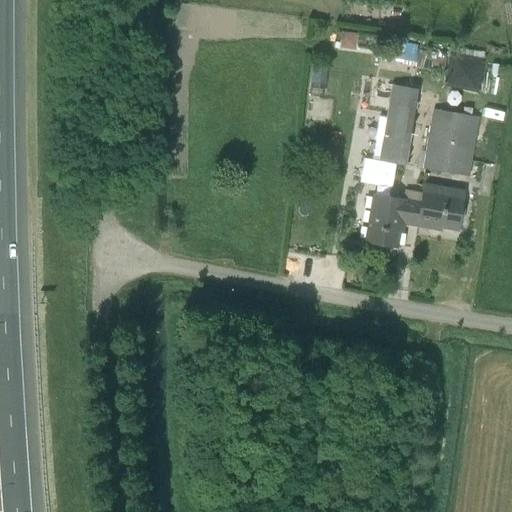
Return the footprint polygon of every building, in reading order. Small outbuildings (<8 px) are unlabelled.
[(342,33),(340,44),(355,46),(357,35),(342,33)] [(389,40),(387,52),(403,54),(405,42),(389,40)] [(467,58),(461,89),(476,92),(482,61),(467,58)] [(325,68),(312,67),(310,83),(323,85),(325,68)] [(404,165),(417,89),(393,84),(380,161),(404,165)] [(467,175),(477,116),(436,109),(427,168),(467,175)] [(441,228),(441,225),(458,228),(459,223),(463,221),(466,207),(462,204),(465,190),(425,183),(421,203),(422,203),(419,225),(441,228)] [(406,201),(406,200),(374,195),(367,242),(396,247),(399,231),(401,231),(403,223),(419,225),(422,203),(421,203),(406,201)]
